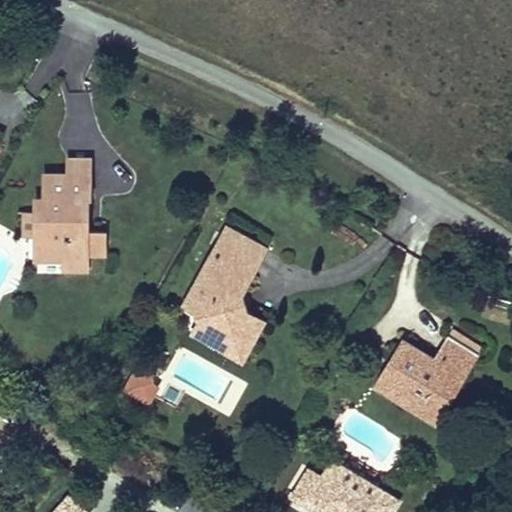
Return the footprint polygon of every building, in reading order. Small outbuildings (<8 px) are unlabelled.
[(60,161),(86,161),(86,146),(60,146),(60,161)] [(40,187),(31,187),(31,197),(31,227),(43,227),(43,246),(61,246),(61,258),(88,258),(88,244),(101,244),(101,214),(86,214),(80,214),(80,182),(86,182),(86,161),(60,161),(40,161),(40,187)] [(20,227),(31,227),(31,197),(20,197),(20,227)] [(266,233),(227,213),(186,293),(196,299),(200,309),(197,315),(229,331),(236,317),(258,328),(267,309),(253,301),(247,282),(258,259),(254,257),(266,233)] [(43,227),(31,227),(31,246),(43,246),(43,227)] [(277,238),(266,233),(254,257),(258,259),(264,263),(277,238)] [(245,353),(258,328),(236,317),(229,331),(197,315),(192,325),(245,353)] [(449,349),(465,324),(456,318),(440,343),(449,349)] [(443,401),(484,336),(465,324),(449,349),(440,343),(411,325),(396,349),(402,352),(396,362),(413,373),(409,380),(443,401)] [(438,409),(443,401),(409,380),(413,373),(396,362),(402,352),(396,349),(381,373),(438,409)] [(135,365),(122,389),(150,404),(163,380),(135,365)] [(176,510),(179,511),(229,511),(192,487),(176,510)]
